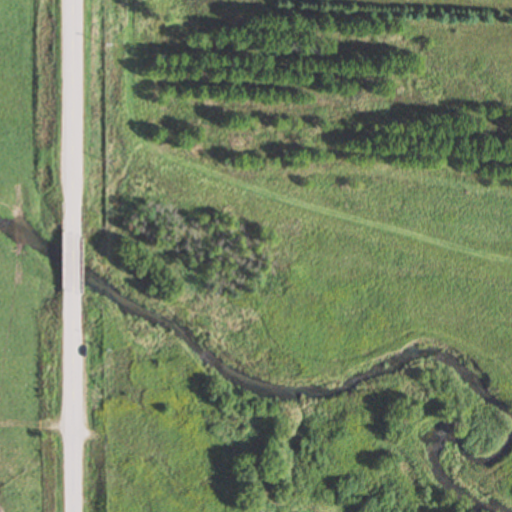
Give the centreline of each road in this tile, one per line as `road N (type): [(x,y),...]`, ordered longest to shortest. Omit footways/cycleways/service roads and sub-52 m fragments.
road 1 (secondary): [(74,235),(73,0)]
road 2 (secondary): [(72,511),(74,292)]
